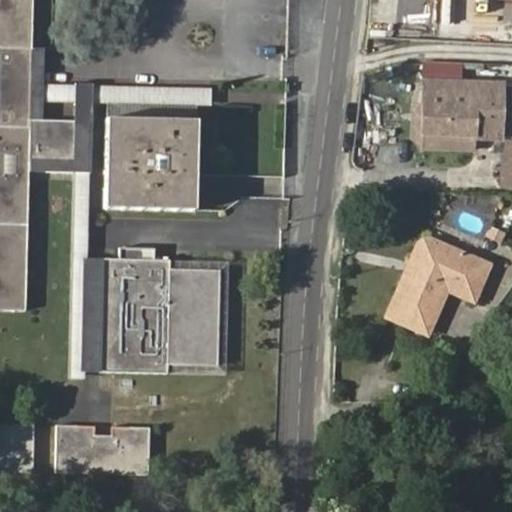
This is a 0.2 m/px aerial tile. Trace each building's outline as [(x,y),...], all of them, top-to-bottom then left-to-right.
[(0,0),(0,308),(24,309),(27,172),(87,173),(88,123),(29,122),(29,100),(30,84),(32,0),(0,0)] [(440,0),(438,36),(470,38),(471,25),(455,24),(456,0),(440,0)] [(497,82),(430,78),(429,103),(420,103),(419,128),(464,130),(464,122),(477,122),(476,130),(476,136),(495,137),(497,82)] [(429,103),(430,78),(421,78),(420,103),(429,103)] [(188,88),(30,84),(29,100),(186,105),(188,88)] [(197,119),(104,117),(101,208),(194,210),(197,119)] [(464,130),(476,130),(477,122),(464,122),(464,130)] [(418,236),(406,263),(412,266),(408,274),(403,271),(385,315),(424,333),(444,289),(455,294),(471,259),(418,236)] [(215,363),(217,269),(208,269),(170,268),(171,260),(152,259),(138,259),(119,258),(101,258),(99,370),(166,372),(166,363),(215,363)] [(487,267),(471,259),(455,294),(472,302),(487,267)] [(412,266),(406,263),(403,271),(408,274),(412,266)] [(0,472),(32,474),(34,426),(0,425),(0,472)] [(58,426),(57,474),(150,476),(151,428),(112,427),(112,436),(96,436),(96,427),(58,426)]
